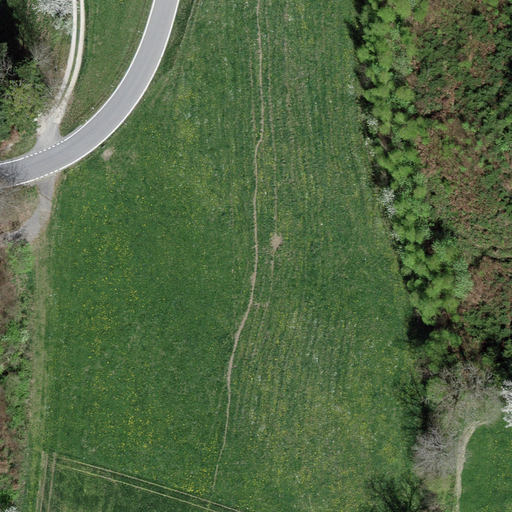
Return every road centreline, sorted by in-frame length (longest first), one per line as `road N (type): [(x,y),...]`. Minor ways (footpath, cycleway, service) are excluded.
road 1 (tertiary): [(0,175),(71,150),(113,114),(144,65),(167,0)]
road 2 (track): [(47,160),(72,72),(80,0)]
